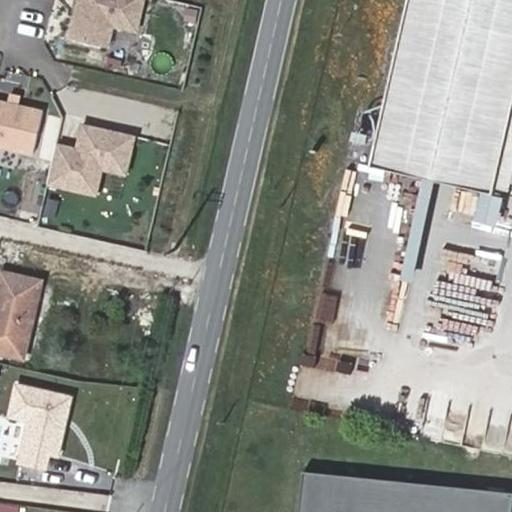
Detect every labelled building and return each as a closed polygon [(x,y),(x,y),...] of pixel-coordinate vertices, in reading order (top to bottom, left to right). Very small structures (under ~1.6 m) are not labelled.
[(131,41),(140,0),(77,0),(66,49),(102,58),(108,36),(131,41)] [(474,192),(511,22),(511,0),(387,0),(351,163),(474,192)] [(0,147),(33,155),(43,114),(0,104),(0,147)] [(125,177),(134,139),(81,127),(76,151),(56,147),(47,187),(95,198),(101,172),(125,177)] [(41,280),(2,271),(0,279),(0,351),(24,357),(41,280)] [(500,511),(503,485),(286,467),(281,511),(500,511)]
